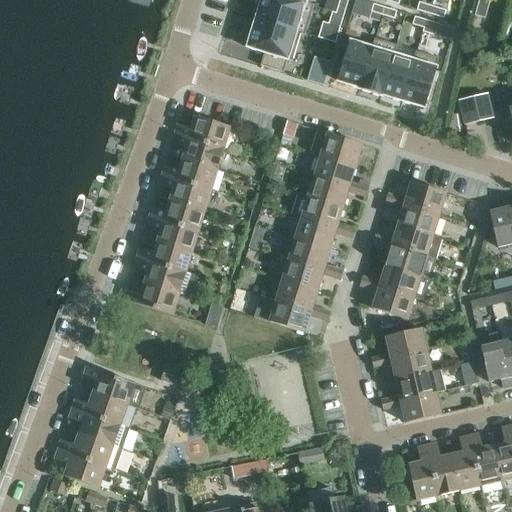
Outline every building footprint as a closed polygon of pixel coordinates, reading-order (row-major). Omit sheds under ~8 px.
[(146,0),(139,23),(158,30),(167,0),(146,0)] [(298,0),(263,0),(258,18),(298,30),(307,3),(298,0)] [(348,1),(345,0),(339,0),(336,12),(344,14),(348,1)] [(400,3),(389,0),(388,0),(386,7),(397,11),(400,3)] [(429,12),(418,9),(416,16),(427,20),(429,12)] [(383,14),(372,11),(370,18),(381,22),(383,14)] [(344,14),(336,12),(332,25),(340,28),(344,14)] [(441,16),(429,12),(427,20),(439,23),(441,16)] [(395,18),(383,14),(381,22),(393,25),(395,18)] [(298,30),(258,18),(249,45),(266,50),(261,64),(285,71),(289,57),(298,30)] [(425,27),(413,23),(411,31),(422,34),(425,27)] [(436,30),(425,27),(422,34),(434,38),(436,30)] [(360,87),(371,54),(350,48),(339,81),(360,87)] [(391,60),(371,54),(360,87),(360,88),(380,95),(380,94),(391,60)] [(316,56),(309,78),(324,83),(331,61),(316,56)] [(412,67),(391,60),(380,94),(401,100),(412,67)] [(433,73),(412,67),(401,100),(422,106),(433,73)] [(511,131),(511,94),(504,97),(506,106),(491,110),(493,118),(508,115),(511,131)] [(459,102),(464,125),(493,118),(491,110),(487,95),(459,102)] [(178,125),(175,134),(223,149),(230,128),(195,117),(192,130),(178,125)] [(284,132),(293,135),(296,125),(287,122),(284,132)] [(317,132),(311,153),(355,166),(362,145),(317,132)] [(186,149),(183,159),(217,170),(223,149),(175,134),(172,144),(186,149)] [(304,174),(314,177),(349,187),(347,192),(356,195),(358,186),(350,183),(355,166),(311,153),(304,174)] [(165,167),(162,176),(211,190),(217,170),(183,159),(179,171),(165,167)] [(173,190),(170,201),(204,211),(211,190),(162,176),(159,186),(173,190)] [(314,177),(308,198),(342,208),(347,192),(349,187),(314,177)] [(445,194),(411,183),(406,200),(405,204),(439,215),(445,194)] [(368,189),(358,186),(356,195),(365,198),(368,189)] [(291,215),(301,218),(336,229),(334,234),(343,237),(346,227),(337,224),(342,208),(308,198),(297,194),(291,215)] [(396,197),(387,195),(385,204),(393,207),(396,197)] [(403,210),(398,225),(433,236),(439,215),(405,204),(406,200),(396,197),(393,207),(403,210)] [(153,208),(150,217),(198,232),(204,211),(170,201),(166,212),(153,208)] [(498,248),(511,244),(511,222),(509,208),(489,212),(498,248)] [(161,231),(157,243),(191,253),(198,232),(150,217),(147,227),(161,231)] [(301,218),(295,239),(329,250),(334,234),(336,229),(301,218)] [(426,257),(433,236),(398,225),(393,242),(392,246),(426,257)] [(346,227),(343,237),(353,239),(356,230),(346,227)] [(381,248),(384,239),(375,236),(372,245),(381,248)] [(295,239),(289,260),(323,271),(322,275),(330,278),(333,268),(325,266),(329,250),(295,239)] [(385,267),(420,278),(426,257),(392,246),(393,242),(384,239),(381,248),(390,251),(385,267)] [(140,249),(137,259),(185,274),(191,253),(157,243),(154,253),(140,249)] [(148,273),(144,285),(179,295),(178,295),(190,299),(197,278),(185,274),(137,259),(134,268),(148,273)] [(323,271),(289,260),(282,281),(317,292),(322,275),(323,271)] [(381,283),(379,288),(413,299),(420,278),(385,267),(381,283)] [(333,268),(330,278),(340,281),(343,271),(333,268)] [(368,289),(371,280),(362,277),(359,287),(368,289)] [(381,283),(371,280),(368,289),(378,292),(372,309),(407,320),(413,299),(379,288),(381,283)] [(282,281),(276,302),(310,313),(309,316),(318,319),(321,310),(312,307),(317,292),(282,281)] [(179,295),(144,285),(141,295),(127,291),(124,301),(172,316),(178,295),(179,295)] [(210,304),(223,308),(226,298),(213,294),(210,304)] [(501,295),(489,298),(491,306),(503,303),(501,295)] [(491,306),(489,298),(477,301),(479,308),(491,306)] [(276,302),(269,323),(304,334),(309,316),(310,313),(276,302)] [(330,313),(321,310),(318,319),(327,322),(330,313)] [(371,359),(372,363),(426,351),(421,329),(386,337),(390,355),(371,359)] [(511,339),(499,342),(510,387),(511,386),(511,339)] [(489,383),(501,380),(503,389),(510,387),(499,342),(480,347),(489,383)] [(392,364),(395,380),(431,372),(426,351),(372,363),(373,369),(392,364)] [(165,367),(161,381),(173,385),(178,371),(165,367)] [(93,393),(127,405),(138,409),(146,388),(87,368),(83,378),(97,383),(93,393)] [(382,406),(435,393),(444,391),(439,370),(431,372),(395,380),(399,397),(380,401),(382,406)] [(286,436),(316,429),(307,387),(294,390),(293,387),(282,389),(285,400),(300,397),(301,403),(279,408),(286,436)] [(75,400),(72,410),(120,426),(127,405),(93,393),(89,405),(75,400)] [(382,406),(383,411),(401,406),(405,424),(441,416),(435,393),(382,406)] [(82,424),(79,435),(122,450),(129,429),(120,426),(72,410),(69,419),(82,424)] [(504,444),(493,446),(501,481),(511,478),(511,432),(511,427),(501,430),(504,444)] [(58,451),(105,468),(115,471),(122,450),(79,435),(75,446),(61,441),(58,451)] [(469,437),(480,486),(482,494),(503,490),(501,481),(493,446),(482,449),(479,435),(469,437)] [(462,453),(451,456),(459,491),(480,486),(469,437),(459,439),(462,453)] [(437,444),(427,447),(439,501),(442,500),(441,495),(459,491),(451,456),(440,458),(437,444)] [(439,501),(427,447),(417,449),(420,463),(408,466),(409,470),(405,472),(407,481),(411,482),(416,501),(435,497),(436,502),(439,501)] [(298,453),(300,465),(324,460),(321,448),(298,453)] [(105,468),(58,451),(55,460),(68,465),(64,477),(98,489),(105,468)] [(231,468),(233,480),(268,473),(266,461),(231,468)] [(53,490),(62,494),(65,484),(56,481),(53,490)] [(331,489),(308,494),(311,511),(344,511),(342,498),(333,500),(331,490),(331,489)] [(85,502),(94,505),(98,495),(89,492),(85,502)] [(98,495),(94,505),(104,508),(107,499),(98,495)] [(257,511),(257,508),(256,508),(255,503),(242,506),(243,509),(241,510),(241,511),(240,511),(257,511)]
